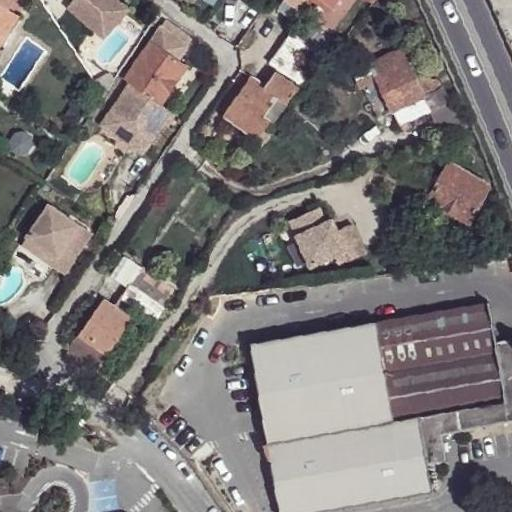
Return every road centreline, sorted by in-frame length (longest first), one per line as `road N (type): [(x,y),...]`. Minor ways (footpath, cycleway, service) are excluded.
road 1 (unclassified): [(167,0),(223,48),(226,60),(63,312),(57,349),(72,383),(193,511)]
road 2 (motorway): [(435,0),(511,198)]
road 3 (motorway): [(511,122),(465,0)]
